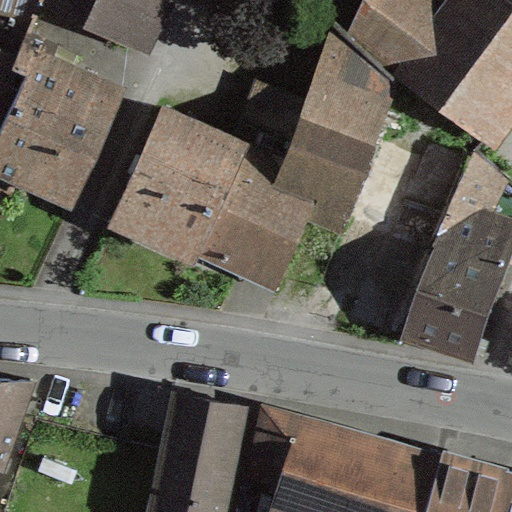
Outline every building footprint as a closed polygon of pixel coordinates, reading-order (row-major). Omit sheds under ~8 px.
[(45,0),(127,40),(146,0),(45,0)] [(396,80),(398,76),(450,9),(438,0),(362,0),(347,31),(396,80)] [(478,133),(511,88),(511,0),(456,0),(450,9),(398,76),(478,133)] [(0,51),(18,13),(0,4),(0,51)] [(388,99),(396,80),(347,31),(336,19),(276,181),(314,202),(344,217),(388,99)] [(72,200),(118,101),(46,68),(56,45),(27,32),(14,59),(29,66),(20,83),(0,127),(0,166),(21,176),(72,200)] [(0,72),(0,127),(20,83),(0,72)] [(476,137),(388,99),(344,217),(388,235),(432,253),(449,204),(476,137)] [(155,124),(112,216),(196,255),(201,245),(228,257),(276,181),(155,124)] [(502,174),(476,137),(449,204),(485,215),(502,174)] [(21,176),(0,166),(0,205),(4,207),(21,176)] [(228,257),(278,281),(314,202),(276,181),(228,257)] [(405,333),(472,358),(511,253),(511,223),(485,215),(449,204),(432,253),(421,286),(405,333)] [(414,283),(421,286),(432,253),(388,235),(355,314),(395,330),(414,283)] [(0,472),(33,378),(0,375),(0,472)] [(217,511),(242,404),(181,390),(154,511),(217,511)] [(284,481),(302,417),(267,407),(249,475),(265,476),(284,481)] [(426,511),(442,456),(302,417),(284,481),(275,511),(426,511)] [(511,511),(511,475),(442,456),(426,511),(511,511)] [(275,511),(284,481),(265,476),(261,511),(275,511)]
